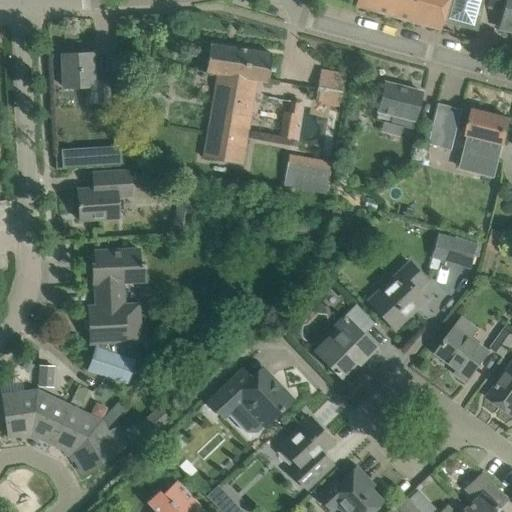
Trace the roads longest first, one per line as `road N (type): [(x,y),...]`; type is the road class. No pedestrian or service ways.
road 1 (residential): [(358,418),(281,342),(257,342),(154,448),(74,497)]
road 2 (residential): [(24,4),(37,229),(28,301),(0,342)]
road 3 (unclassified): [(511,72),(304,18),(292,0)]
road 4 (residential): [(358,418),(408,480),(462,425)]
